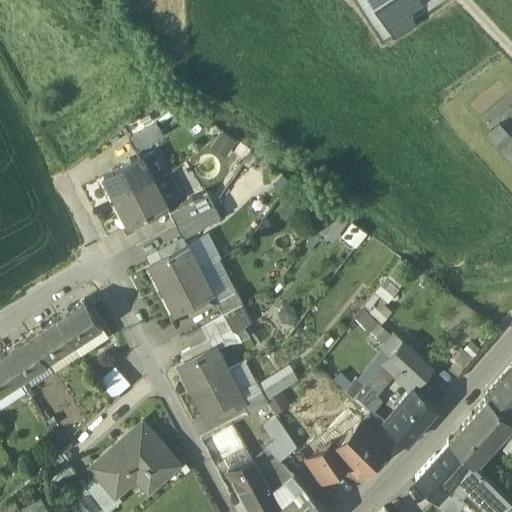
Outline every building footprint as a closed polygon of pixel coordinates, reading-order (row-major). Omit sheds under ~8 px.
[(372,0),(387,22),(406,9),(419,0),(372,0)] [(414,21),(406,9),(387,22),(386,22),(394,33),(414,21)] [(171,109),(158,122),(168,131),(180,119),(171,109)] [(149,128),(130,137),(137,151),(156,141),(149,128)] [(511,171),(511,141),(500,128),(485,142),(511,171)] [(142,156),(104,175),(117,200),(155,180),(142,156)] [(155,180),(117,200),(130,225),(168,205),(155,180)] [(189,201),(170,211),(177,224),(196,214),(189,201)] [(214,205),(196,214),(203,227),(221,217),(214,205)] [(332,208),(317,230),(334,241),(348,219),(332,208)] [(196,214),(177,224),(184,237),(203,227),(196,214)] [(341,237),(359,245),(367,229),(349,221),(341,237)] [(181,247),(177,238),(160,247),(164,255),(181,247)] [(164,255),(150,263),(163,288),(200,269),(188,244),(181,247),(164,255)] [(200,269),(163,288),(176,312),(212,293),(200,269)] [(235,290),(216,300),(222,313),(223,313),(242,303),(235,290)] [(101,323),(84,298),(57,316),(73,341),(101,323)] [(242,303),(223,313),(231,329),(213,338),(215,344),(217,347),(229,341),(251,319),(242,303)] [(222,313),(203,323),(210,337),(211,339),(213,338),(231,329),(223,313),(222,313)] [(73,341),(57,316),(30,334),(46,358),(73,341)] [(47,360),(30,335),(3,353),(20,378),(47,360)] [(213,338),(211,339),(210,337),(193,346),(197,353),(215,344),(213,338)] [(433,368),(401,340),(388,354),(420,382),(433,368)] [(197,353),(178,363),(190,388),(228,368),(217,347),(215,344),(197,353)] [(20,378),(3,353),(0,354),(0,390),(17,379),(20,378)] [(511,361),(484,394),(485,395),(505,415),(507,412),(511,416),(511,361)] [(112,394),(130,381),(116,362),(98,376),(112,394)] [(228,368),(190,388),(204,413),(241,393),(228,368)] [(274,378),(260,388),(264,396),(279,386),(274,378)] [(17,379),(0,390),(0,405),(1,407),(25,390),(17,379)] [(384,420),(405,443),(436,407),(415,387),(384,420)] [(260,388),(241,399),(248,412),(268,402),(264,396),(260,388)] [(268,395),(276,408),(285,402),(278,389),(268,395)] [(505,415),(485,395),(447,437),(468,458),(472,461),(502,428),(509,419),(505,415)] [(296,443),(274,413),(262,422),(271,436),(264,441),(279,458),(296,443)] [(387,443),(361,418),(334,446),(360,472),(387,443)] [(176,459),(140,419),(90,462),(98,470),(114,489),(134,472),(146,486),(176,459)] [(511,421),(509,419),(502,428),(511,436),(511,421)] [(468,458),(447,437),(413,474),(434,494),(468,458)] [(344,465),(325,444),(305,457),(321,480),(344,465)] [(275,511),(285,507),(252,457),(238,465),(239,467),(230,473),(251,511),(275,511)] [(328,511),(282,460),(264,472),(288,511),(328,511)] [(511,491),(511,466),(495,484),(508,496),(511,491)] [(114,489),(98,470),(84,482),(104,509),(119,495),(114,489)] [(497,511),(511,511),(511,505),(508,499),(494,507),(497,511)]
